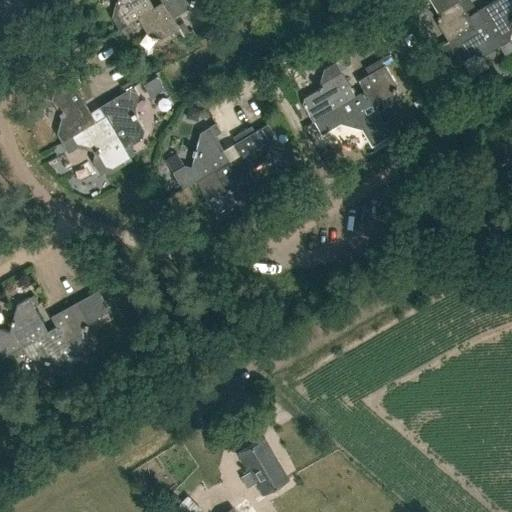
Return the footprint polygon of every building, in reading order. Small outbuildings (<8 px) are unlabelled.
[(137,17),(153,7),(149,0),(116,0),(116,3),(113,18),(120,30),(121,29),(131,23),(138,19),(137,17)] [(161,0),(162,2),(171,17),(173,16),(190,5),(190,3),(192,4),(193,0),(161,0)] [(440,45),(475,25),(460,0),(432,0),(439,12),(434,35),(440,45)] [(499,46),(501,45),(509,40),(511,28),(511,0),(493,0),(478,10),(484,19),(499,46)] [(153,7),(137,17),(138,19),(149,35),(153,36),(152,38),(157,39),(158,37),(162,38),(179,28),(184,36),(185,35),(184,33),(177,23),(173,16),(171,17),(162,2),(153,7)] [(184,19),(177,23),(184,33),(190,29),(184,19)] [(499,46),(484,19),(475,25),(440,45),(450,61),(459,63),(471,55),(494,61),(505,55),(499,46)] [(131,23),(121,29),(125,36),(135,29),(131,23)] [(373,107),(374,106),(391,96),(393,92),(396,92),(397,87),(394,86),(395,82),(386,65),(393,61),(389,53),(379,59),(383,65),(358,80),(364,90),(373,107)] [(313,121),(340,106),(339,105),(355,95),(341,70),(346,67),(341,59),(324,69),(319,89),(305,98),(303,104),(313,121)] [(63,142),(73,137),(72,135),(96,122),(77,89),(82,86),(77,77),(54,91),(52,99),(62,116),(57,133),(63,142)] [(99,106),(105,116),(123,149),(125,148),(141,139),(143,129),(134,113),(139,95),(134,86),(130,80),(120,85),(124,92),(99,106)] [(373,107),(364,90),(355,95),(339,105),(340,106),(349,122),(354,124),(354,126),(360,128),(360,125),(363,126),(379,117),(384,125),(385,124),(374,106),(373,107)] [(123,149),(105,116),(96,122),(72,135),(73,137),(77,144),(94,149),(103,164),(114,167),(130,158),(125,148),(123,149)] [(214,171),(214,170),(229,160),(215,136),(222,132),(216,123),(200,132),(196,149),(194,149),(192,155),(194,155),(191,166),(185,164),(172,171),(183,189),(214,171)] [(248,170),(249,169),(265,160),(266,156),(267,157),(268,153),(267,153),(273,131),(268,124),(254,131),(251,126),(233,137),(236,142),(233,144),(240,155),(248,170)] [(248,170),(240,155),(229,160),(214,170),(214,171),(223,186),(238,190),(254,180),(259,188),(259,187),(249,169),(248,170)] [(47,331),(50,336),(66,328),(78,350),(81,348),(89,323),(110,311),(98,290),(50,316),(55,326),(47,331)] [(24,351),(50,336),(47,331),(28,297),(17,303),(12,321),(10,320),(9,325),(11,325),(9,331),(0,328),(0,354),(2,358),(13,352),(15,356),(24,351)] [(66,328),(50,336),(24,351),(27,357),(45,362),(44,363),(50,364),(51,362),(67,366),(82,358),(78,350),(66,328)] [(288,480),(263,437),(236,453),(248,473),(242,476),(246,483),(251,479),(261,496),(288,480)] [(254,511),(246,500),(228,511),(254,511)]
